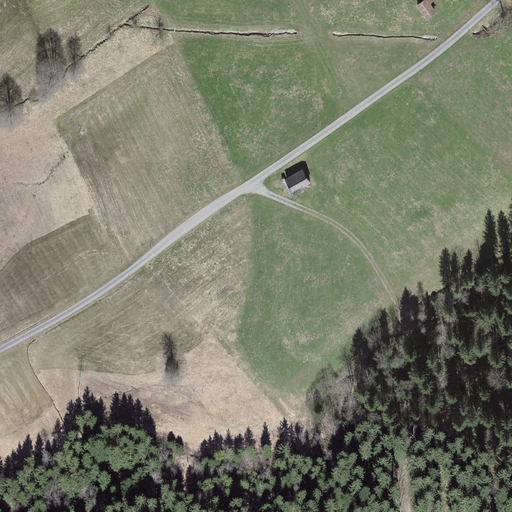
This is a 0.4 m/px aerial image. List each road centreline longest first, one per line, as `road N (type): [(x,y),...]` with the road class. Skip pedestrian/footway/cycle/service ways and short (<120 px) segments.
road 1 (unclassified): [(0,352),(68,315),(372,102),(499,0)]
road 2 (track): [(411,511),(405,476),(414,442),(442,416),(443,387),(345,229),(253,185)]
